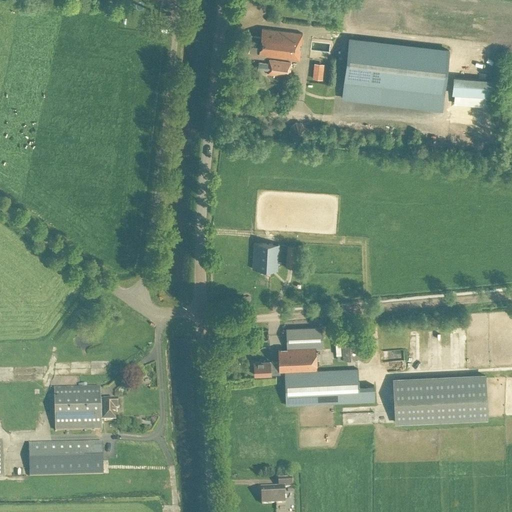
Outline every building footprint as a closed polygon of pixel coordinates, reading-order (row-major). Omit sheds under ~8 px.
[(267,54),(266,55),(299,60),(302,33),(262,28),(261,37),(250,35),(248,52),(267,54)] [(449,50),(349,38),(342,97),(442,109),(449,50)] [(268,70),(267,74),(289,76),(291,62),(269,60),(269,63),(258,62),(257,69),(268,70)] [(322,79),(323,70),(313,69),(312,78),(322,79)] [(454,93),(454,102),(493,104),(494,77),(453,75),(452,93),(454,93)] [(295,122),(290,126),(290,133),(294,138),(300,138),(306,134),(306,127),(301,122),(295,122)] [(279,244),(254,242),(252,268),(277,270),(279,244)] [(285,267),(295,268),(295,266),(299,267),(300,257),(295,257),(295,256),(301,256),(302,249),(296,248),(296,246),(287,245),(285,267)] [(278,370),(288,370),(301,369),(316,369),(316,347),(322,347),(322,327),(286,329),(286,348),(278,348),(278,361),(270,362),(270,360),(254,361),(254,374),(279,373),(278,370)] [(342,354),(342,355),(343,360),(357,359),(355,329),(340,330),(342,354)] [(301,369),(288,370),(289,372),(284,372),(286,405),(374,401),(374,384),(358,385),(357,369),(301,372),(301,369)] [(394,424),(488,419),(486,374),(392,378),(394,424)] [(114,413),(114,411),(117,411),(117,410),(118,408),(118,405),(116,404),(116,402),(100,402),(100,389),(54,390),(55,432),(101,431),(101,422),(108,422),(115,422),(115,413),(114,413)] [(102,443),(28,445),(29,477),(102,475),(102,443)] [(291,480),(278,480),(279,489),(261,489),(262,505),(284,504),(284,488),(291,488),(291,480)]
